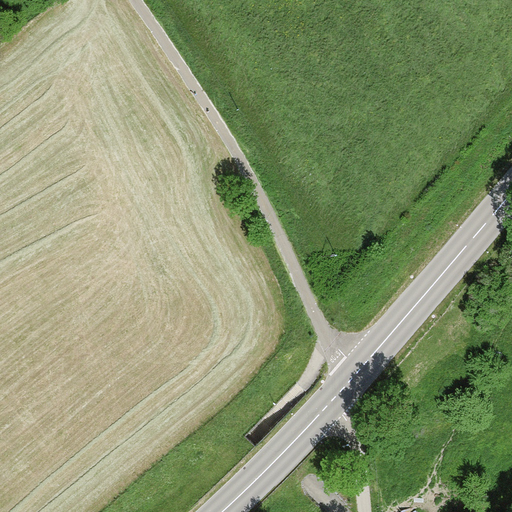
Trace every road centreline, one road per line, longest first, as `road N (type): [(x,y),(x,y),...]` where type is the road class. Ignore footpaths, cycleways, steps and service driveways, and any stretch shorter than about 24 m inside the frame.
road 1 (unclassified): [(135,0),(262,197),(347,382)]
road 2 (tertiary): [(347,382),(511,191)]
road 3 (tertiary): [(223,511),(347,382)]
road 4 (unclassified): [(347,382),(365,511)]
